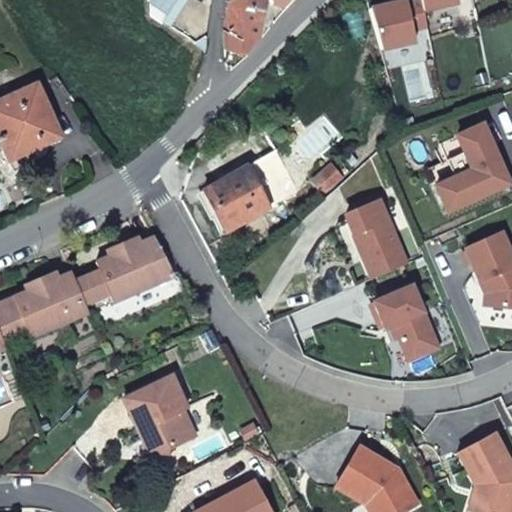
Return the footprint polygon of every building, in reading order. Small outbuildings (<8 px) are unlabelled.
[(175,0),(148,0),(149,3),(166,14),(175,0)] [(285,8),(292,0),(228,0),(228,3),(264,11),(266,0),(285,8)] [(423,11),(420,0),(406,3),(405,1),(369,9),(381,50),(415,42),(412,30),(427,27),(423,11)] [(420,0),(423,11),(457,3),(456,0),(420,0)] [(244,56),(257,43),(264,11),(228,3),(223,35),(224,50),(235,55),(238,53),(244,56)] [(0,138),(8,155),(37,142),(40,146),(61,136),(36,85),(0,100),(0,138)] [(435,186),(447,212),(494,191),(490,180),(492,174),(502,169),(482,125),(457,136),(472,170),(435,186)] [(428,169),(435,186),(472,170),(457,136),(440,144),(447,160),(428,169)] [(275,149),(246,165),(202,189),(226,232),(299,191),(275,149)] [(313,181),(324,196),(336,186),(334,184),(343,177),(332,164),(313,181)] [(490,180),(494,191),(509,184),(502,169),(492,174),(490,180)] [(404,265),(377,201),(346,214),(350,223),(334,229),(349,265),(364,258),(373,279),(404,265)] [(479,281),(484,279),(490,292),(488,305),(511,307),(511,256),(501,232),(465,249),(479,281)] [(113,302),(174,276),(154,237),(139,243),(109,256),(95,262),(99,270),(108,292),(113,302)] [(109,256),(139,243),(137,237),(107,250),(109,256)] [(74,281),(84,303),(108,292),(99,270),(74,281)] [(30,337),(88,312),(84,303),(74,281),(71,272),(57,278),(27,291),(0,302),(0,320),(4,330),(23,321),(26,328),(30,337)] [(27,291),(57,278),(54,272),(24,285),(27,291)] [(484,279),(479,281),(484,304),(488,305),(490,292),(484,279)] [(412,285),(374,303),(385,328),(394,324),(408,360),(438,347),(412,285)] [(0,335),(1,338),(26,328),(23,321),(4,330),(0,320),(0,335)] [(181,410),(169,376),(121,398),(142,441),(140,449),(163,456),(164,451),(194,436),(181,410)] [(511,466),(494,433),(456,453),(473,486),(480,499),(476,511),(510,511),(511,508),(511,466)] [(359,447),(337,485),(366,502),(372,511),(401,511),(417,503),(398,469),(359,447)] [(270,511),(254,480),(194,511),(270,511)] [(466,511),(469,511),(476,511),(480,499),(473,486),(466,511)]
